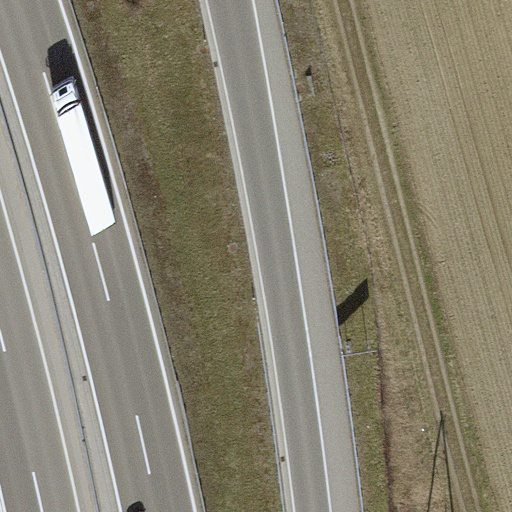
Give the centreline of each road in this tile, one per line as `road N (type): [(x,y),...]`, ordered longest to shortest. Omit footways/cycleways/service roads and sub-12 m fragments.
road 1 (trunk): [(159,511),(105,279),(22,0)]
road 2 (track): [(474,511),(344,0)]
road 3 (trunk): [(315,511),(231,0)]
road 4 (trunk): [(0,325),(44,511)]
